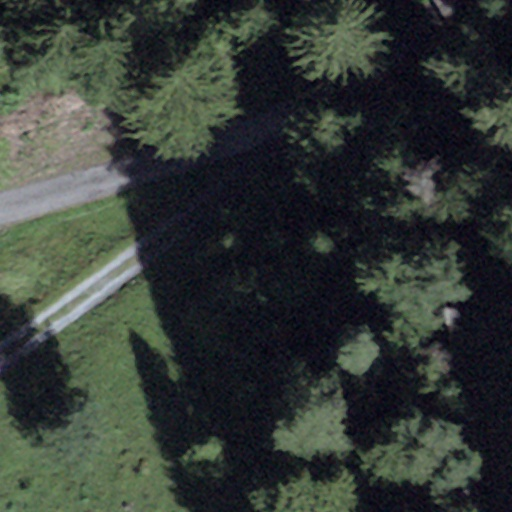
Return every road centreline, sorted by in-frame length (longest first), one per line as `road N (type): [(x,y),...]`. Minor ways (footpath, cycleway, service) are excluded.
road 1 (unclassified): [(438,0),(337,92),(0,215)]
road 2 (track): [(0,357),(151,246),(337,92)]
